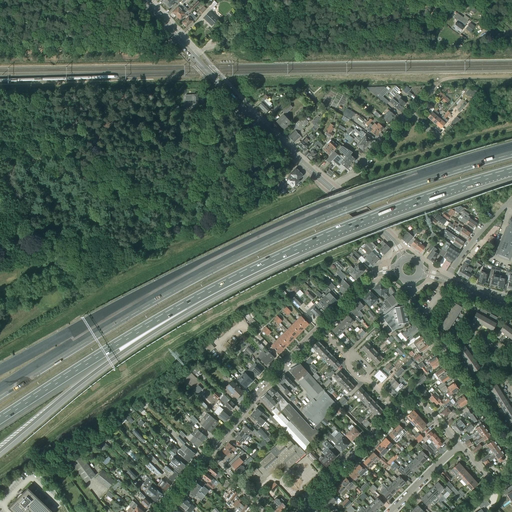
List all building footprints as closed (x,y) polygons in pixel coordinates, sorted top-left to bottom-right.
[(175,3),(177,0),(171,0),(166,5),(169,8),(175,3)] [(181,3),(172,12),(176,16),(182,11),(185,8),(186,8),(183,5),(187,0),(182,0),(180,2),(181,3)] [(182,11),(176,16),(180,21),(186,15),(190,12),(189,11),(191,10),(192,11),(200,4),(197,1),(187,10),(186,8),(185,8),(182,11)] [(212,10),(217,4),(214,1),(209,7),(212,10)] [(202,14),(207,8),(204,5),(198,11),(202,14)] [(212,26),(218,19),(210,12),(204,18),(212,26)] [(186,27),(193,21),(196,18),(192,14),(182,23),(186,27)] [(458,21),(452,28),(459,33),(464,27),(466,29),(465,29),(470,33),(470,32),(474,27),(470,23),(468,26),(465,25),(468,21),(463,18),(457,14),(454,18),(458,20),(457,21),(458,21)] [(386,105),(389,102),(383,97),(388,91),(384,87),(366,87),(377,97),(386,105)] [(402,107),(406,103),(399,97),(400,96),(396,93),(400,90),(396,87),(389,95),(393,99),(402,107)] [(473,92),(469,96),(473,99),(476,94),(478,92),(474,90),(473,92)] [(450,100),(439,92),(436,96),(446,105),(450,100)] [(186,101),(193,101),(193,104),(199,103),(201,103),(205,103),(205,95),(201,95),(199,95),(186,95),(186,101)] [(399,111),(402,107),(393,99),(390,102),(399,111)] [(270,106),(264,101),(263,102),(259,106),(265,113),(272,106),(271,105),(270,106)] [(281,110),(286,106),(282,101),(277,106),(281,110)] [(465,106),(463,103),(457,110),(460,112),(465,106)] [(286,114),(293,108),(289,104),(282,111),(286,114)] [(346,107),(343,115),(350,120),(355,113),(346,107)] [(428,117),(432,121),(437,116),(439,113),(436,111),(439,108),(437,107),(428,117)] [(388,123),(395,116),(389,111),(383,118),(388,123)] [(441,120),(436,125),(441,129),(446,124),(447,121),(445,120),(446,119),(445,119),(448,116),(447,115),(446,114),(441,120)] [(287,127),(291,123),(283,115),(276,122),(282,128),(285,125),(287,127)] [(314,126),(321,119),(318,116),(311,123),(314,126)] [(436,125),(441,120),(437,116),(432,121),(436,125)] [(288,137),(291,139),(298,132),(302,129),(305,126),(308,123),(306,120),(305,121),(302,118),(296,124),(299,126),(288,137)] [(384,128),(379,123),(377,126),(375,124),(373,126),(380,132),(384,128)] [(331,124),(325,134),(331,138),(333,134),(331,133),(333,128),(334,126),(331,124)] [(376,136),(380,132),(373,126),(371,128),(373,130),(371,132),(376,136)] [(298,132),(291,139),(294,142),(300,136),(299,135),(304,131),(302,129),(298,132)] [(359,133),(355,129),(354,130),(363,139),(369,144),(372,141),(366,135),(363,133),(361,131),(359,133)] [(350,143),(354,139),(346,133),(343,137),(348,140),(348,141),(350,143)] [(298,145),(301,149),(312,137),(309,135),(304,141),(303,140),(298,145)] [(313,136),(312,137),(301,149),(304,152),(310,146),(309,145),(315,138),(313,136)] [(361,140),(357,137),(356,138),(366,148),(369,144),(363,139),(361,140)] [(363,151),(366,148),(356,138),(354,140),(358,144),(357,145),(363,151)] [(335,143),(331,140),(328,144),(323,150),(329,155),(334,150),(338,146),(337,146),(339,144),(336,142),(335,143)] [(320,149),(323,146),(318,141),(315,144),(314,145),(316,147),(313,150),(313,151),(308,156),(312,161),(316,157),(314,156),(317,153),(315,152),(319,148),(320,149)] [(353,163),(356,160),(350,155),(352,152),(342,146),(339,150),(344,155),(353,163)] [(334,151),(334,152),(339,157),(340,157),(350,166),(353,163),(344,155),(342,157),(341,155),(340,156),(334,151)] [(339,157),(334,152),(326,160),(329,163),(335,157),(341,162),(340,164),(347,169),(350,166),(340,157),(339,157)] [(290,175),(287,178),(290,181),(299,172),(298,171),(298,170),(297,169),(296,169),(290,175)] [(303,175),(302,175),(302,174),(301,173),(300,173),(299,172),(290,181),(295,186),(300,181),(299,180),(303,175)] [(280,189),(285,184),(280,179),(276,184),(280,189)] [(451,209),(444,211),(447,214),(451,217),(455,212),(451,209)] [(437,214),(434,218),(443,225),(447,221),(437,214)] [(462,217),(475,226),(477,222),(464,214),(463,215),(461,214),(460,216),(462,217),(462,218),(462,217)] [(473,229),(475,226),(462,217),(462,218),(460,221),(465,224),(473,229)] [(426,235),(430,230),(423,226),(420,230),(426,235)] [(462,229),(458,226),(456,228),(461,231),(468,236),(470,233),(463,228),(462,229)] [(466,240),(468,236),(461,231),(456,228),(455,230),(459,233),(458,234),(466,240)] [(413,237),(418,231),(415,229),(410,235),(408,233),(402,239),(407,244),(413,237)] [(445,230),(443,233),(449,237),(462,245),(464,242),(457,237),(456,238),(448,233),(445,230)] [(435,239),(437,236),(430,231),(428,234),(435,239)] [(443,233),(441,231),(440,233),(441,234),(441,235),(445,237),(453,242),(452,244),(459,249),(462,245),(449,237),(443,233)] [(508,243),(511,236),(504,234),(502,241),(508,243)] [(487,243),(492,245),(495,238),(491,236),(487,243)] [(415,249),(423,239),(422,238),(419,241),(416,239),(410,245),(415,249)] [(420,253),(425,246),(422,244),(425,240),(423,239),(415,249),(420,253)] [(376,250),(378,248),(377,246),(378,245),(372,240),(369,243),(376,250)] [(385,244),(383,241),(380,244),(381,245),(381,246),(382,247),(379,249),(380,250),(384,255),(390,249),(386,244),(385,244)] [(505,250),(508,243),(502,241),(499,248),(505,250)] [(369,243),(369,242),(366,244),(372,251),(372,250),(374,252),(376,250),(369,243)] [(460,252),(450,245),(451,245),(446,242),(441,249),(445,251),(446,251),(447,251),(444,256),(452,261),(453,262),(460,252)] [(436,249),(434,248),(433,247),(435,244),(432,243),(428,248),(431,250),(432,251),(427,258),(433,261),(438,254),(440,250),(437,248),(436,249)] [(376,263),(379,259),(366,246),(363,249),(366,253),(376,263)] [(502,258),(505,250),(499,248),(496,255),(502,258)] [(445,251),(441,249),(440,250),(438,254),(443,257),(446,260),(441,267),(445,270),(452,261),(444,256),(447,251),(446,251),(445,251)] [(509,260),(511,253),(505,250),(502,258),(509,260)] [(355,262),(359,258),(353,252),(352,253),(353,254),(351,257),(355,262)] [(376,263),(366,253),(362,257),(366,261),(367,261),(373,266),(376,263)] [(341,271),(344,268),(337,261),(333,263),(341,271)] [(467,266),(468,265),(464,262),(460,268),(457,274),(458,274),(458,276),(459,276),(461,276),(467,266)] [(361,275),(363,273),(362,273),(365,270),(358,264),(354,269),(361,275)] [(361,275),(354,269),(351,266),(346,271),(355,280),(358,277),(358,278),(361,275)] [(468,280),(471,274),(470,274),(470,273),(469,271),(471,268),(467,266),(461,276),(468,280)] [(488,271),(482,269),(483,266),(481,266),(475,275),(475,276),(479,278),(478,281),(484,284),(488,271)] [(345,282),(343,280),(346,277),(339,270),(336,273),(341,278),(337,281),(340,284),(342,286),(344,288),(345,288),(348,292),(352,288),(346,282),(345,282)] [(334,283),(336,280),(325,273),(324,275),(334,283)] [(497,286),(499,276),(493,275),(491,285),(497,286)] [(503,287),(505,277),(499,276),(497,286),(503,287)] [(328,281),(326,280),(324,282),(332,290),(335,287),(329,281),(328,281)] [(387,289),(380,282),(374,289),(377,292),(380,289),(388,297),(386,299),(387,299),(383,302),(389,308),(400,300),(394,293),(391,288),(387,292),(386,290),(387,289)] [(344,288),(342,286),(340,284),(338,285),(340,287),(338,289),(340,291),(345,295),(348,292),(345,288),(344,288)] [(388,297),(380,289),(377,292),(380,296),(382,294),(386,299),(388,297)] [(338,302),(329,293),(326,296),(327,298),(328,299),(334,305),(338,302)] [(376,305),(378,303),(375,301),(377,299),(370,293),(367,296),(370,299),(376,305)] [(325,296),(322,299),(323,300),(325,302),(331,309),(334,305),(328,299),(327,298),(326,296),(325,296)] [(376,305),(370,299),(367,296),(364,299),(370,306),(372,304),(374,307),(376,305)] [(298,308),(302,304),(294,297),(290,301),(298,308)] [(323,300),(322,299),(318,303),(327,312),(331,309),(325,302),(323,300)] [(361,318),(364,315),(359,311),(364,307),(359,301),(352,306),(358,314),(361,318)] [(461,314),(461,313),(459,312),(462,308),(456,303),(452,308),(461,314)] [(323,316),(317,310),(319,308),(315,304),(306,312),(310,317),(314,314),(319,319),(323,316)] [(383,312),(388,308),(384,304),(380,308),(379,308),(383,312)] [(361,318),(358,314),(352,306),(349,309),(356,317),(356,316),(358,317),(356,319),(359,322),(362,319),(361,318)] [(408,322),(405,309),(404,306),(394,308),(394,312),(390,315),(391,319),(393,325),(394,325),(394,328),(399,327),(399,324),(408,322)] [(288,316),(291,312),(286,307),(282,310),(288,316)] [(461,314),(452,308),(449,313),(456,317),(459,313),(461,314)] [(477,324),(481,315),(476,312),(472,320),(477,322),(476,324),(477,324)] [(455,323),(453,322),(456,317),(449,313),(446,318),(455,323)] [(350,326),(354,322),(347,314),(345,316),(346,317),(344,319),(350,326)] [(482,325),(486,318),(481,315),(477,324),(478,323),(482,325)] [(278,325),(282,321),(277,316),(273,320),(278,325)] [(299,333),(308,324),(301,317),(292,326),(299,333)] [(455,323),(446,318),(443,322),(450,327),(453,322),(455,323)] [(486,330),(491,321),(486,318),(482,325),(487,328),(486,329),(486,330)] [(350,326),(344,319),(341,321),(340,320),(339,322),(346,329),(350,326)] [(492,331),(496,324),(491,321),(486,330),(487,330),(488,328),(492,331)] [(342,333),(346,329),(339,322),(337,323),(338,324),(336,327),(342,333)] [(447,332),(450,327),(443,322),(440,327),(447,332)] [(399,338),(401,340),(405,337),(405,336),(416,327),(414,324),(402,334),(400,332),(397,335),(399,338)] [(504,334),(509,328),(505,324),(500,331),(504,334)] [(288,345),(299,333),(292,326),(280,337),(288,345)] [(267,336),(271,332),(266,327),(262,331),(267,336)] [(342,333),(336,327),(334,329),(332,328),(331,329),(338,337),(342,333)] [(412,339),(412,338),(412,337),(412,336),(419,331),(416,327),(405,336),(405,337),(409,342),(413,338),(412,339)] [(373,336),(377,332),(379,330),(377,328),(376,328),(375,329),(366,338),(368,341),(373,336)] [(279,353),(288,345),(280,337),(272,346),(279,353)] [(424,342),(423,341),(424,340),(421,337),(413,343),(414,342),(418,347),(424,342)] [(315,351),(322,345),(320,342),(321,341),(319,339),(311,347),(315,351)] [(365,353),(371,346),(368,342),(360,350),(362,352),(363,350),(365,353)] [(425,344),(424,342),(418,347),(421,352),(420,353),(428,347),(426,343),(425,344)] [(324,347),(322,345),(315,351),(319,355),(327,347),(325,346),(324,347)] [(461,354),(467,349),(464,345),(457,349),(461,354)] [(255,352),(250,346),(247,349),(252,354),(255,352)] [(368,358),(375,350),(371,346),(365,353),(367,355),(366,356),(368,358)] [(401,355),(405,351),(400,346),(395,350),(401,355)] [(321,360),(323,359),(329,352),(327,350),(328,349),(327,347),(319,355),(321,357),(319,359),(321,360)] [(464,359),(470,354),(467,349),(461,354),(464,359)] [(373,360),(379,354),(375,350),(368,358),(369,359),(370,358),(373,360)] [(265,353),(263,352),(261,354),(258,357),(260,358),(266,365),(271,361),(275,358),(268,351),(265,353)] [(332,355),(329,352),(323,359),(327,363),(334,355),(333,354),(332,355)] [(375,366),(383,358),(379,354),(373,360),(375,363),(374,364),(375,366)] [(467,363),(474,359),(470,354),(464,359),(467,363)] [(329,368),(330,367),(337,360),(335,358),(336,357),(334,355),(327,363),(329,365),(327,366),(329,368)] [(423,371),(426,368),(438,360),(435,357),(428,362),(429,363),(425,366),(425,367),(424,368),(423,366),(424,365),(422,362),(418,365),(421,369),(423,371)] [(470,368),(477,363),(474,359),(467,363),(470,368)] [(339,362),(337,360),(330,367),(334,371),(342,363),(340,361),(339,362)] [(433,369),(440,363),(438,360),(426,368),(423,371),(426,374),(428,372),(428,371),(432,368),(433,369)] [(258,376),(262,371),(254,363),(248,371),(255,377),(257,375),(258,376)] [(374,375),(378,379),(391,366),(389,363),(381,371),(380,369),(374,375)] [(474,373),(480,368),(477,363),(470,368),(474,373)] [(308,373),(300,364),(291,372),(299,381),(301,385),(308,393),(306,395),(310,399),(310,401),(301,411),(317,425),(318,425),(320,423),(332,409),(333,409),(337,404),(325,392),(323,390),(308,373),(309,373),(308,373)] [(193,365),(189,369),(195,375),(199,371),(193,365)] [(389,372),(394,368),(391,366),(378,379),(382,383),(388,377),(386,375),(388,372),(389,372)] [(418,367),(418,366),(414,369),(415,370),(422,377),(418,381),(421,385),(427,379),(426,378),(428,377),(419,366),(418,367)] [(437,379),(439,378),(446,373),(445,371),(446,371),(443,367),(435,373),(435,374),(433,374),(437,379)] [(398,378),(404,371),(401,368),(395,374),(398,378)] [(337,381),(343,375),(341,373),(343,372),(341,370),(333,377),(337,381)] [(241,376),(249,385),(253,381),(244,372),(241,376)] [(447,374),(446,373),(439,378),(437,379),(439,378),(443,383),(442,383),(442,384),(450,377),(448,374),(447,374)] [(296,386),(285,374),(282,377),(281,377),(278,380),(279,380),(286,388),(289,385),(293,389),(296,386)] [(346,377),(343,375),(337,381),(341,385),(348,378),(347,376),(346,377)] [(246,388),(249,385),(241,376),(237,380),(246,388)] [(390,393),(404,379),(402,377),(399,379),(399,381),(397,383),(395,381),(394,380),(391,383),(392,384),(387,390),(390,393)] [(175,378),(171,382),(175,386),(179,382),(177,381),(175,378)] [(345,389),(351,383),(349,381),(350,380),(348,378),(341,385),(345,389)] [(394,397),(400,391),(399,391),(404,385),(402,383),(405,380),(404,380),(404,379),(390,393),(394,397)] [(286,388),(279,380),(276,383),(287,395),(290,392),(286,388)] [(237,398),(243,392),(232,381),(227,387),(227,388),(225,390),(232,397),(234,395),(237,398)] [(353,385),(351,383),(345,389),(348,393),(356,386),(354,384),(353,385)] [(444,394),(456,386),(454,383),(447,388),(445,386),(440,389),(444,394)] [(492,393),(499,389),(496,384),(489,388),(492,393)] [(358,397),(365,391),(362,389),(364,388),(362,386),(354,393),(358,397)] [(449,401),(452,399),(454,398),(452,395),(459,390),(456,386),(444,394),(447,398),(449,401)] [(283,398),(273,387),(267,393),(271,397),(273,395),(279,402),(283,398)] [(495,398),(502,394),(499,389),(492,393),(495,398)] [(434,391),(433,390),(430,394),(432,396),(430,397),(437,404),(438,403),(440,405),(443,402),(445,405),(450,401),(449,401),(447,398),(445,399),(444,399),(443,399),(442,400),(438,396),(439,396),(435,391),(434,391)] [(221,395),(217,391),(216,392),(216,391),(212,395),(217,400),(221,396),(220,396),(221,395)] [(367,393),(365,391),(358,397),(362,401),(369,394),(368,392),(367,393)] [(212,401),(205,393),(200,397),(207,405),(208,405),(214,411),(216,409),(221,413),(218,416),(225,422),(230,416),(219,406),(218,406),(213,400),(212,401)] [(271,397),(267,393),(261,398),(271,409),(277,403),(271,397)] [(366,405),(372,399),(370,397),(371,396),(369,394),(362,401),(366,405)] [(498,403),(505,398),(502,394),(495,398),(498,403)] [(452,403),(455,406),(466,399),(463,395),(456,401),(457,402),(455,403),(452,399),(449,401),(450,401),(451,402),(452,403)] [(229,400),(227,397),(222,402),(225,404),(225,405),(231,410),(232,410),(234,408),(235,406),(229,399),(229,400)] [(288,404),(283,398),(279,402),(279,404),(275,407),(276,408),(281,413),(282,411),(290,421),(290,420),(300,431),(312,443),(321,434),(315,428),(313,430),(289,403),(288,404)] [(501,408),(508,403),(505,398),(498,403),(501,408)] [(374,401),(372,399),(366,405),(369,409),(377,402),(375,400),(374,401)] [(461,408),(468,403),(466,399),(455,406),(458,410),(459,409),(459,408),(460,407),(461,408)] [(449,406),(452,403),(451,402),(450,401),(445,405),(446,407),(440,413),(444,418),(447,421),(455,413),(455,412),(453,410),(450,407),(449,406)] [(373,413),(380,407),(377,404),(379,403),(377,402),(369,409),(373,413)] [(504,412),(511,408),(508,403),(501,408),(504,412)] [(336,416),(342,410),(337,404),(333,409),(333,410),(331,412),(336,416)] [(382,409),(380,407),(373,413),(377,417),(385,410),(383,408),(382,409)] [(265,421),(268,418),(263,414),(263,413),(256,408),(253,412),(265,421)] [(273,417),(274,418),(278,422),(284,429),(284,430),(304,450),(312,443),(300,431),(290,420),(290,421),(289,422),(281,413),(276,408),(272,412),(275,415),(273,417)] [(462,414),(463,415),(464,417),(465,419),(469,415),(469,416),(470,415),(475,422),(479,419),(474,412),(473,413),(471,410),(469,411),(468,409),(462,414)] [(413,420),(417,415),(413,411),(407,416),(407,417),(407,416),(411,421),(413,420)] [(265,421),(253,412),(250,416),(257,420),(256,422),(261,426),(265,421)] [(210,415),(209,415),(206,413),(203,418),(203,419),(204,419),(214,427),(218,422),(210,415)] [(418,423),(422,420),(417,415),(413,420),(411,421),(412,421),(416,426),(418,423)] [(275,425),(278,422),(274,418),(273,418),(271,416),(268,419),(275,425)] [(196,423),(191,417),(190,418),(188,420),(189,421),(193,426),(196,423)] [(210,432),(214,427),(204,419),(200,424),(210,432)] [(418,432),(426,425),(422,420),(418,423),(416,426),(413,428),(414,430),(416,429),(418,432)] [(465,426),(460,420),(456,423),(452,426),(459,434),(463,430),(462,429),(465,426)] [(471,424),(465,429),(468,432),(474,427),(471,424)] [(475,436),(485,428),(482,424),(475,429),(477,431),(470,436),(472,438),(475,436)] [(249,436),(252,431),(244,425),(242,427),(244,428),(242,430),(249,436)] [(399,425),(394,430),(401,437),(406,432),(403,430),(399,425)] [(356,437),(360,433),(354,427),(350,431),(356,437)] [(481,437),(488,432),(485,428),(475,436),(476,437),(480,435),(481,437)] [(135,429),(132,432),(141,441),(144,439),(135,429)] [(202,442),(206,437),(196,429),(192,434),(194,436),(202,442)] [(261,429),(257,432),(264,440),(268,437),(261,429)] [(250,437),(249,436),(242,430),(240,433),(238,431),(237,433),(245,440),(247,442),(250,437)] [(396,442),(401,437),(394,430),(389,435),(394,439),(396,442)] [(351,441),(356,437),(350,431),(345,435),(351,441)] [(104,432),(93,442),(103,452),(109,447),(105,443),(110,439),(104,432)] [(341,452),(345,448),(334,437),(329,432),(326,435),(336,445),(335,445),(341,452)] [(339,432),(334,437),(345,448),(349,444),(342,438),(343,437),(339,432)] [(433,435),(430,432),(426,436),(431,442),(437,437),(434,434),(433,435)] [(484,441),(491,436),(488,432),(481,437),(474,442),(476,445),(480,442),(479,441),(483,439),(484,441)] [(242,444),(245,440),(237,433),(236,435),(237,436),(235,439),(242,444)] [(464,443),(470,438),(467,434),(462,439),(464,443)] [(183,445),(186,442),(184,440),(179,435),(176,438),(183,445)] [(420,435),(416,439),(415,440),(418,443),(423,438),(420,435)] [(198,447),(202,442),(194,436),(190,441),(198,447)] [(431,442),(428,445),(434,451),(442,444),(439,441),(440,440),(437,437),(431,442)] [(388,450),(393,445),(385,438),(381,443),(388,450)] [(257,468),(250,474),(256,480),(258,479),(261,483),(266,479),(266,478),(270,474),(270,475),(271,474),(273,472),(275,475),(282,468),(282,467),(283,466),(284,467),(286,469),(289,467),(289,468),(306,453),(300,447),(299,448),(295,444),(294,445),(289,439),(283,444),(281,441),(270,451),(271,452),(259,463),(262,466),(258,469),(257,468)] [(487,452),(490,450),(497,445),(494,440),(487,445),(489,448),(486,451),(487,452)] [(89,452),(96,447),(91,441),(85,447),(89,452)] [(178,450),(173,445),(170,441),(167,443),(170,447),(170,448),(171,448),(175,453),(178,450)] [(333,448),(327,441),(324,444),(328,448),(325,451),(326,451),(323,454),(331,462),(336,457),(330,451),(334,448),(333,448)] [(233,451),(236,448),(229,443),(225,447),(230,451),(231,450),(233,451)] [(381,457),(383,455),(388,450),(381,443),(376,448),(380,453),(379,454),(381,457)] [(475,453),(482,447),(479,444),(475,448),(473,446),(471,448),(473,450),(475,453)] [(195,454),(184,445),(180,450),(186,454),(187,453),(193,458),(195,454)] [(483,462),(501,450),(497,445),(490,450),(493,453),(489,455),(489,454),(481,460),(483,463),(483,462)] [(429,455),(433,452),(427,446),(423,449),(429,455)] [(229,457),(231,454),(229,452),(230,451),(225,447),(222,451),(229,457)] [(173,457),(174,456),(176,454),(175,453),(171,448),(170,448),(169,451),(167,452),(173,457)] [(304,450),(309,456),(313,460),(315,462),(318,458),(314,454),(314,453),(312,451),(311,452),(307,448),(304,450)] [(186,454),(180,450),(178,453),(189,462),(192,458),(193,458),(187,453),(186,454)] [(501,450),(483,462),(487,467),(491,464),(489,461),(495,457),(497,459),(500,463),(504,460),(502,457),(504,455),(501,450)] [(427,457),(422,451),(417,456),(414,453),(412,455),(415,458),(422,464),(426,460),(425,459),(427,457)] [(236,469),(247,459),(241,452),(229,463),(231,466),(232,465),(236,469)] [(155,464),(157,462),(155,459),(150,453),(147,456),(155,464)] [(375,464),(380,459),(373,453),(368,458),(373,462),(375,464)] [(326,467),(331,462),(323,454),(318,459),(326,467)] [(86,483),(96,476),(81,455),(71,462),(86,483)] [(171,460),(172,461),(177,465),(183,470),(186,466),(180,461),(178,460),(177,460),(173,457),(171,460)] [(239,474),(245,468),(244,467),(248,463),(252,459),(250,457),(246,461),(235,471),(239,474)] [(370,469),(375,464),(373,462),(368,458),(363,462),(370,469)] [(413,461),(410,458),(408,459),(411,462),(418,468),(422,464),(415,458),(413,461)] [(153,474),(154,473),(159,477),(161,475),(148,461),(144,464),(153,474)] [(177,465),(172,461),(169,464),(174,468),(174,469),(180,473),(180,474),(181,474),(183,472),(183,471),(182,470),(183,470),(177,465)] [(391,463),(396,469),(399,467),(394,463),(393,461),(391,463)] [(408,465),(406,462),(404,463),(407,466),(413,473),(418,468),(411,462),(408,465)] [(456,475),(457,474),(463,468),(459,463),(451,470),(456,475)] [(353,469),(354,470),(359,475),(361,476),(367,470),(360,464),(358,465),(357,464),(353,469)] [(172,471),(166,466),(164,468),(176,478),(179,474),(173,470),(172,471)] [(208,469),(212,473),(211,474),(217,479),(221,474),(218,472),(210,466),(208,469)] [(409,477),(413,473),(407,466),(404,469),(401,466),(400,468),(401,468),(398,471),(404,476),(406,474),(409,477)] [(128,468),(125,471),(133,480),(137,476),(132,471),(131,471),(128,468)] [(173,482),(176,478),(164,468),(162,470),(166,474),(165,475),(166,476),(167,477),(173,482)] [(462,479),(468,473),(463,468),(457,474),(462,479)] [(355,481),(358,478),(357,476),(359,475),(354,470),(349,475),(354,479),(355,481)] [(108,489),(114,481),(102,471),(96,479),(108,489)] [(449,482),(451,479),(444,471),(441,474),(449,482)] [(212,484),(212,485),(214,487),(218,483),(205,472),(202,476),(212,484)] [(467,484),(473,479),(468,473),(462,479),(467,484)] [(406,482),(399,476),(396,479),(393,476),(392,478),(395,481),(401,487),(406,482)] [(149,490),(160,498),(163,495),(151,485),(153,483),(148,478),(143,484),(148,489),(149,490)] [(348,490),(353,485),(346,478),(341,483),(347,490),(348,490)] [(165,491),(170,486),(162,479),(157,485),(165,491)] [(471,490),(477,484),(473,479),(467,484),(471,489),(471,490)] [(392,483),(389,480),(387,482),(390,485),(391,485),(397,491),(401,487),(395,481),(392,483)] [(120,488),(122,486),(121,485),(118,482),(112,488),(114,490),(118,486),(120,488)] [(438,482),(433,487),(443,496),(447,492),(450,494),(452,492),(444,484),(442,486),(438,482)] [(197,483),(193,487),(200,493),(200,492),(205,496),(210,488),(206,484),(204,486),(202,488),(197,483)] [(272,492),(278,487),(274,483),(272,485),(269,488),(272,492)] [(342,494),(347,490),(341,483),(336,488),(342,494)] [(360,489),(363,492),(368,486),(366,483),(360,489)] [(388,488),(383,483),(382,485),(386,489),(393,495),(397,491),(391,485),(390,485),(388,488)] [(200,493),(193,487),(189,492),(196,497),(196,496),(201,500),(205,496),(200,492),(200,493)] [(446,499),(443,496),(433,487),(429,491),(439,500),(441,497),(445,500),(446,499)] [(460,499),(462,497),(458,492),(453,487),(451,489),(460,499)] [(51,511),(28,489),(23,493),(25,495),(23,497),(22,496),(20,498),(21,498),(19,500),(18,499),(10,508),(13,511),(24,511),(28,508),(32,511),(51,511)] [(157,502),(160,498),(149,490),(148,489),(145,493),(157,502)] [(238,494),(234,491),(231,489),(228,492),(225,496),(228,499),(230,500),(228,502),(226,504),(229,506),(232,502),(232,501),(238,494)] [(384,492),(381,489),(379,490),(382,493),(388,500),(393,495),(386,489),(384,492)] [(442,503),(439,500),(429,491),(425,495),(430,500),(434,504),(437,502),(440,505),(442,503)] [(140,493),(141,494),(139,496),(143,500),(141,502),(147,509),(147,508),(148,508),(150,507),(150,506),(152,504),(140,492),(140,493)] [(264,500),(268,496),(265,492),(260,497),(264,500)] [(335,499),(330,494),(326,498),(332,505),(335,502),(338,505),(341,501),(337,497),(335,499)] [(434,504),(430,500),(425,495),(421,499),(427,506),(430,503),(433,506),(434,504)] [(193,510),(195,507),(191,504),(184,498),(182,501),(193,510)] [(236,511),(238,509),(243,503),(241,501),(242,501),(238,498),(233,505),(236,507),(234,509),(236,511)] [(283,511),(287,508),(277,498),(273,501),(279,506),(278,507),(283,511)] [(336,509),(332,505),(326,498),(321,503),(328,509),(330,507),(334,511),(336,509)] [(384,504),(378,498),(375,501),(372,498),(370,499),(373,502),(379,508),(384,504)] [(347,508),(350,505),(348,504),(349,504),(345,500),(341,504),(345,508),(345,507),(347,508)] [(144,511),(145,511),(132,501),(129,505),(130,507),(134,510),(136,511),(144,511)] [(191,511),(193,510),(182,501),(179,505),(186,510),(184,511),(191,511)] [(283,511),(278,507),(279,506),(273,501),(272,502),(274,503),(270,506),(274,510),(275,511),(283,511)] [(370,505),(369,506),(374,511),(375,511),(379,508),(373,502),(370,505)] [(235,511),(239,511),(240,511),(241,511),(243,511),(248,506),(245,504),(243,503),(238,509),(236,511),(235,511)]
